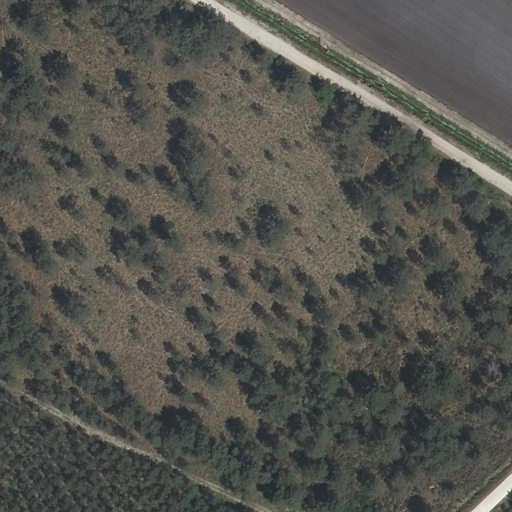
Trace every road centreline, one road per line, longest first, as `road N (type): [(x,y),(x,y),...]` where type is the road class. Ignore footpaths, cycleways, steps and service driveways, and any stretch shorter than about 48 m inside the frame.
road 1 (track): [(511,192),(198,0)]
road 2 (track): [(257,511),(0,386)]
